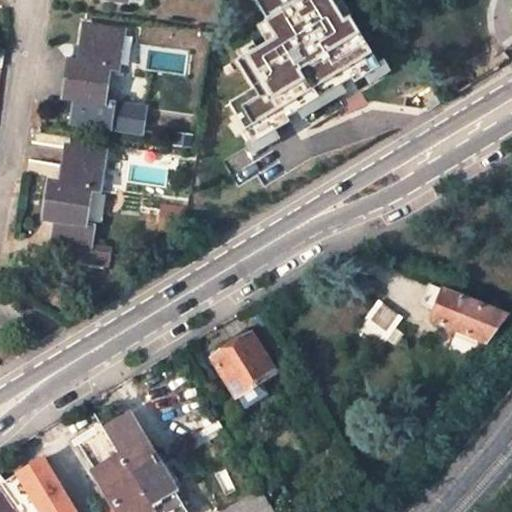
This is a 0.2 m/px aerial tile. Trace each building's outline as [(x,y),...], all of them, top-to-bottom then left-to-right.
[(335,40),(337,37),(339,34),(344,28),(304,0),(284,0),(256,40),(296,70),(297,71),(299,81),(307,87),(317,86),(326,73),(325,66),(319,62),(331,45),(333,43),(335,40)] [(69,60),(63,98),(75,100),(105,103),(109,68),(117,69),(123,31),(85,26),(80,62),(69,60)] [(319,62),(325,66),(336,50),(331,45),(319,62)] [(105,103),(75,100),(72,124),(143,134),(147,109),(105,103)] [(89,249),(93,225),(84,223),(89,189),(99,190),(105,153),(66,148),(61,183),(50,181),(45,218),(55,219),(55,225),(25,221),(22,240),(79,248),(89,249)] [(163,207),(161,230),(182,232),(185,209),(163,207)] [(89,249),(79,248),(77,262),(102,265),(104,251),(89,249)] [(507,315),(430,284),(423,300),(436,306),(431,319),(486,342),(507,315)] [(400,319),(378,302),(363,324),(385,340),(400,319)] [(276,373),(252,334),(214,358),(237,396),(276,373)] [(149,507),(152,511),(186,511),(175,491),(129,414),(103,429),(149,507)] [(249,435),(243,423),(231,429),(237,441),(249,435)] [(149,507),(103,429),(102,427),(75,443),(93,471),(117,511),(150,511),(152,511),(149,507)] [(39,459),(2,486),(20,511),(51,511),(68,500),(39,459)] [(20,511),(2,486),(0,483),(0,511),(20,511)] [(274,511),(263,492),(229,511),(274,511)] [(77,511),(68,500),(51,511),(77,511)]
